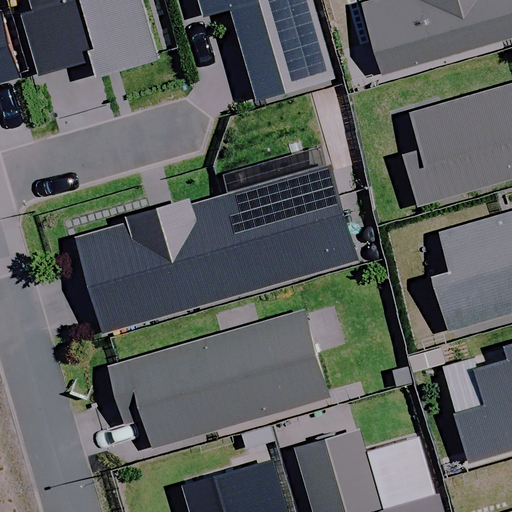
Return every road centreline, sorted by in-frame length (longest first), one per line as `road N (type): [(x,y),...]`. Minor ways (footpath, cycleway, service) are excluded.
road 1 (residential): [(0,269),(69,511)]
road 2 (residential): [(0,179),(207,119)]
